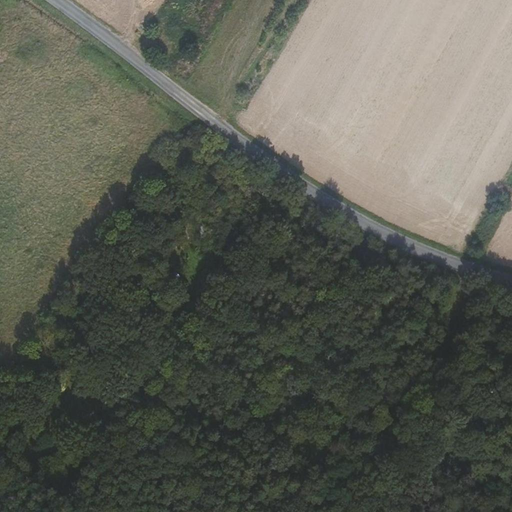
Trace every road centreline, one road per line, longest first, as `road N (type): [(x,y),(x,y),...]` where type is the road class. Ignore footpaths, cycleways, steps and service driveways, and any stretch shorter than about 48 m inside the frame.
road 1 (tertiary): [(51,0),(358,224),(511,284)]
road 2 (track): [(419,347),(372,392),(285,511)]
